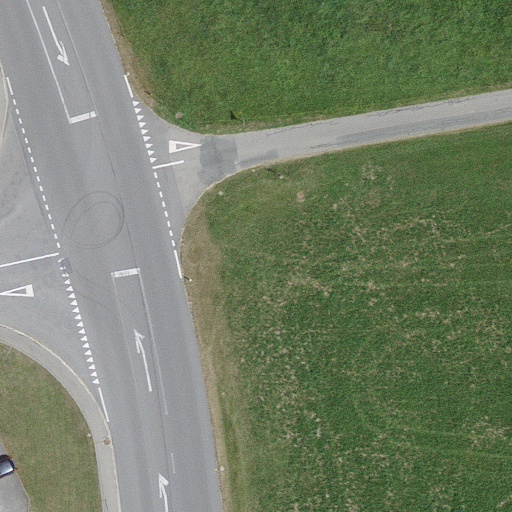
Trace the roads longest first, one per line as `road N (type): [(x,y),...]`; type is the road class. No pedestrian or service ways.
road 1 (residential): [(511,108),(97,181)]
road 2 (secondary): [(167,511),(115,245)]
road 3 (secondary): [(97,181),(34,0)]
